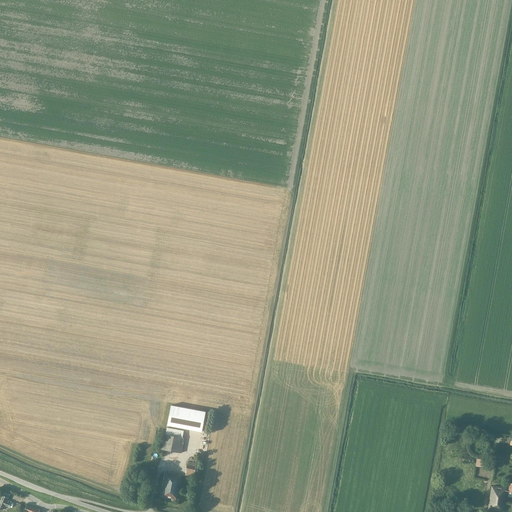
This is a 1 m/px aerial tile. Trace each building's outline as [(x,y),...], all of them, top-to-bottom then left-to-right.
[(167,425),(201,431),(205,412),(171,405),(167,425)] [(182,438),(183,435),(184,430),(167,427),(165,434),(163,434),(161,449),(181,453),(184,438),(182,438)] [(193,476),(195,469),(196,463),(188,461),(185,474),(193,476)] [(177,499),(182,476),(177,475),(177,474),(165,472),(160,496),(177,499)] [(491,486),(488,509),(503,511),(506,492),(508,493),(508,497),(511,497),(511,483),(509,483),(509,489),(507,489),(507,488),(495,486),(495,487),(491,486)] [(8,497),(7,497),(9,494),(2,491),(1,491),(0,492),(0,494),(2,496),(0,501),(0,508),(2,510),(4,505),(9,507),(11,501),(7,500),(8,497)]
